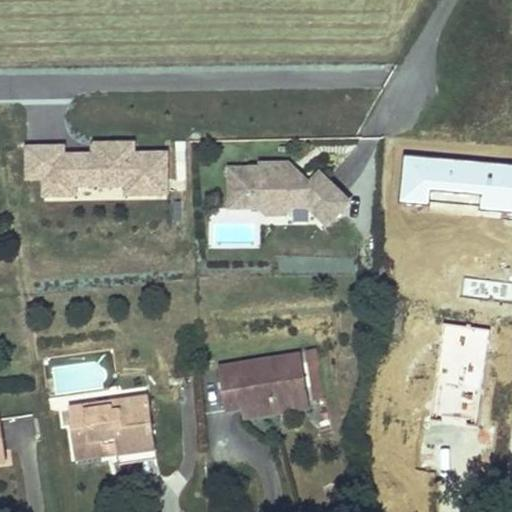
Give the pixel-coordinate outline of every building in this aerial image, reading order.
[(65,146),(26,146),(26,181),(44,181),(44,197),(77,197),(77,187),(93,187),(94,199),(167,198),(167,151),(135,152),(135,141),(92,142),(92,152),(65,152),(65,146)] [(231,168),(232,207),(269,206),(269,214),(287,213),(295,205),(310,205),(329,223),(350,201),(320,172),(310,183),(301,174),(294,181),(288,174),(287,163),(263,164),(264,168),(231,168)] [(307,398),(300,354),(219,368),(226,412),(241,410),(307,398)] [(147,398),(112,403),(114,413),(149,407),(147,398)] [(307,398),(241,410),(242,419),(309,407),(307,398)] [(112,403),(69,410),(75,452),(116,445),(118,455),(155,449),(149,407),(114,413),(112,403)] [(116,445),(75,452),(77,461),(118,455),(116,445)] [(155,449),(118,455),(119,465),(157,459),(155,449)]
